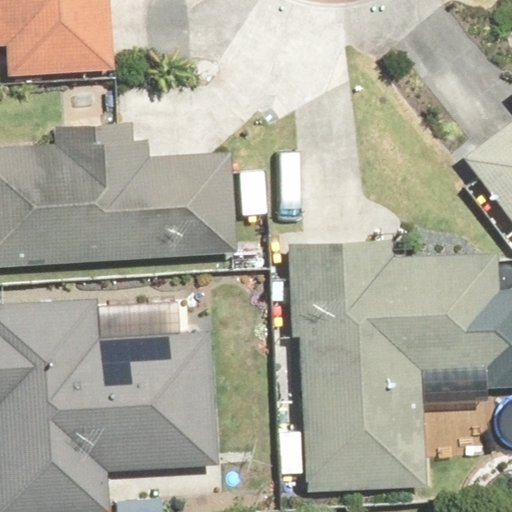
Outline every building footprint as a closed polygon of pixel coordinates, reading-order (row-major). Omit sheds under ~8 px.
[(0,0),(0,45),(4,46),(6,73),(112,66),(107,0),(0,0)] [(511,92),(510,94),(511,95),(511,120),(458,162),(511,230),(511,92)] [(51,145),(0,147),(0,268),(237,257),(232,150),(146,155),(145,141),(129,141),(128,121),(50,125),(51,145)] [(288,242),(301,497),(431,490),(425,376),(511,371),(511,279),(492,280),(491,254),(391,259),(389,237),(288,242)] [(97,298),(0,304),(0,511),(84,511),(107,511),(104,470),(215,464),(207,331),(99,337),(97,298)]
